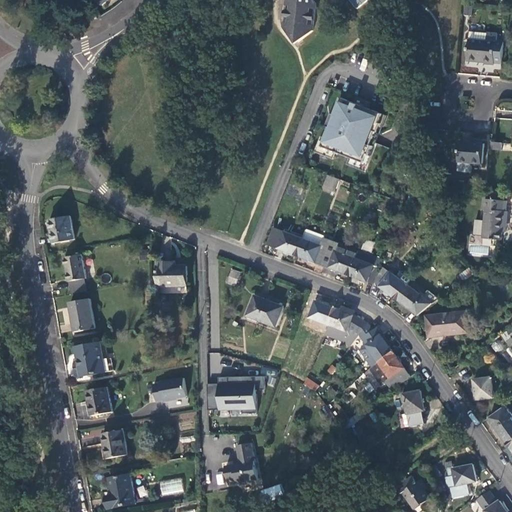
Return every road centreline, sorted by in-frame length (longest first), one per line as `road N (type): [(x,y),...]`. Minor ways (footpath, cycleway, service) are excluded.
road 1 (residential): [(511,482),(383,311),(134,211),(86,164),(74,129)]
road 2 (residential): [(35,152),(33,264),(79,511)]
